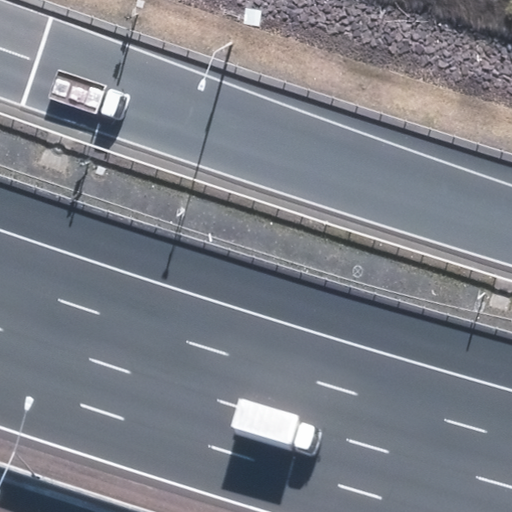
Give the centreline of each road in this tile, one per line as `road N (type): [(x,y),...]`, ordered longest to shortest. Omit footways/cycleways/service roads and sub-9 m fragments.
road 1 (motorway): [(0,52),(132,105),(511,231)]
road 2 (motorway): [(0,317),(511,477)]
